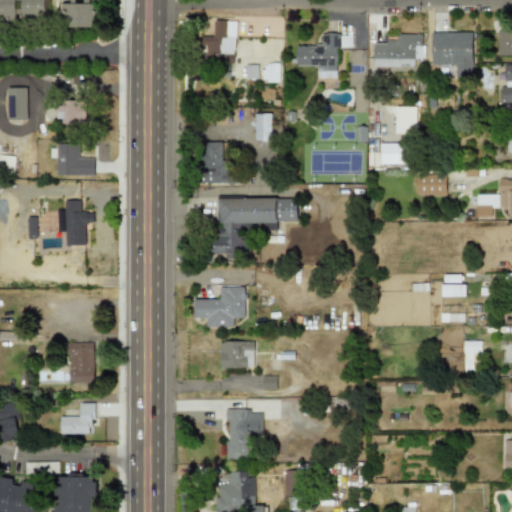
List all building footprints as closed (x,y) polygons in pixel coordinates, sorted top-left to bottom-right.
[(0,0),(0,25),(18,25),(17,0),(0,0)] [(22,0),(23,18),(47,17),(46,0),(22,0)] [(95,27),(96,4),(61,3),(61,27),(95,27)] [(212,20),(212,36),(201,36),(200,47),(204,47),(204,58),(216,59),(216,63),(233,64),(235,21),(212,20)] [(511,30),(496,31),(496,55),(511,54),(511,30)] [(430,32),(430,65),(455,65),(455,80),(471,80),(472,32),(430,32)] [(295,66),(316,65),(316,78),(337,77),(336,33),(320,33),(321,45),(294,45),(295,66)] [(413,67),(413,59),(421,59),(422,34),(395,34),(395,41),(372,41),(372,66),(413,67)] [(351,35),(339,35),(339,46),(351,46),(351,35)] [(262,63),(261,81),(278,81),(278,64),(262,63)] [(245,78),(257,78),(257,64),(245,64),(245,78)] [(500,102),(511,102),(511,64),(503,64),(503,80),(510,80),(510,86),(500,86),(500,102)] [(9,120),(28,119),(27,87),(8,88),(9,120)] [(57,119),(63,119),(62,126),(86,126),(87,101),(57,100),(57,119)] [(271,114),(255,113),(254,140),(271,140),(271,114)] [(230,183),(230,149),(222,149),(222,142),(203,142),(203,154),(198,154),(198,165),(194,165),(194,183),(230,183)] [(379,164),(403,164),(403,143),(378,143),(379,164)] [(94,175),(94,158),(78,158),(78,146),(56,146),(56,175),(94,175)] [(0,172),(14,173),(15,156),(0,155),(0,172)] [(476,167),(448,168),(448,177),(476,176),(476,167)] [(416,195),(446,195),(445,171),(416,172),(416,195)] [(511,177),(497,178),(498,207),(507,207),(507,215),(511,215),(511,177)] [(219,198),(219,238),(209,238),(209,254),(225,254),(225,260),(249,260),(250,242),(240,242),(240,229),(276,229),(276,221),(296,221),(296,198),(219,198)] [(79,200),(63,200),(64,245),(85,245),(84,223),(93,223),(93,212),(79,212),(79,200)] [(475,207),(476,217),(491,216),(490,206),(475,207)] [(35,217),(27,217),(27,238),(36,238),(35,217)] [(465,296),(464,284),(441,284),(441,296),(465,296)] [(206,327),(233,327),(233,318),(245,318),(244,286),(219,287),(219,299),(193,299),(193,318),(206,318),(206,327)] [(441,321),(455,322),(456,315),(441,314),(441,321)] [(253,341),(219,342),(220,368),(254,367),(253,341)] [(480,341),(463,341),(463,370),(473,370),(474,362),(480,362),(480,341)] [(66,383),(92,384),(93,343),(68,342),(66,383)] [(262,389),(276,390),(276,376),(263,375),(262,389)] [(0,443),(21,437),(11,402),(0,404),(0,443)] [(58,417),(59,434),(92,434),(91,403),(78,403),(78,416),(58,417)] [(504,468),(511,467),(511,434),(503,435),(504,468)] [(57,462),(24,463),(24,475),(57,474),(57,462)] [(263,511),(263,506),(254,506),(253,477),(246,477),(246,472),(226,472),(226,484),(218,484),(219,498),(214,498),(214,511),(263,511)] [(285,491),(294,490),(294,472),(284,472),(285,491)] [(0,511),(35,511),(39,485),(12,482),(13,479),(0,476),(0,511)] [(54,476),(53,511),(95,511),(96,477),(54,476)]
